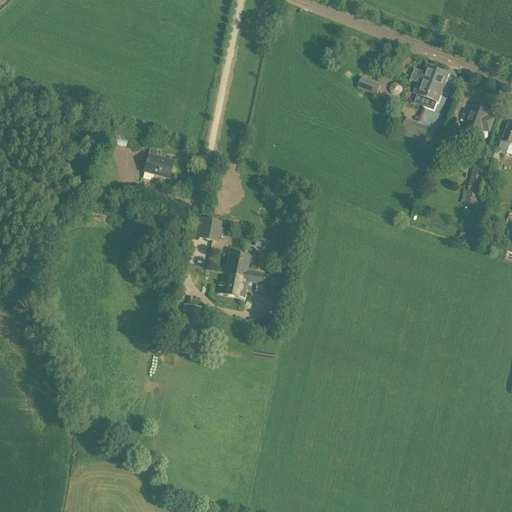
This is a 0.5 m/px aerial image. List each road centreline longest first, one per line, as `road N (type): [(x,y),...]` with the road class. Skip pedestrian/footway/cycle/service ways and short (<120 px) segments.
road 1 (unknown): [(240,0),(197,205),(134,191),(130,157)]
road 2 (tertiary): [(511,85),(290,0)]
